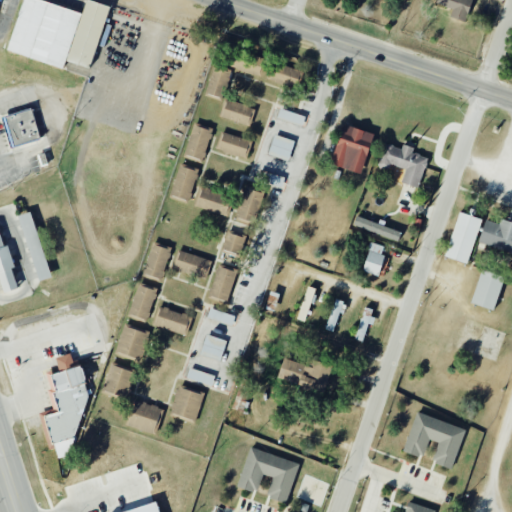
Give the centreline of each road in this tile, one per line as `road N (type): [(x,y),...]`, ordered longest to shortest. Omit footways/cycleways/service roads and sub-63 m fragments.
road 1 (residential): [(486,90),(339,511)]
road 2 (secondary): [(511,98),(211,0)]
